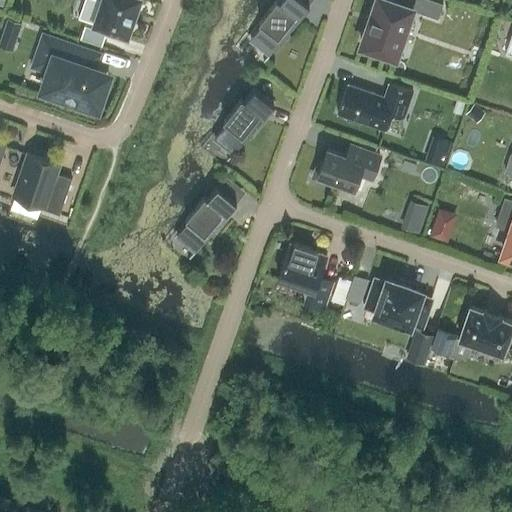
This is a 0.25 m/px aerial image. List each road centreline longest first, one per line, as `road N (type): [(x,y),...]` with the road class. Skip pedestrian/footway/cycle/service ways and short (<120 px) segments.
road 1 (residential): [(272,206),(511,281)]
road 2 (residential): [(190,434),(272,206)]
road 3 (residential): [(272,206),(344,0)]
road 4 (residential): [(121,143),(168,0)]
road 5 (residential): [(0,99),(121,143)]
